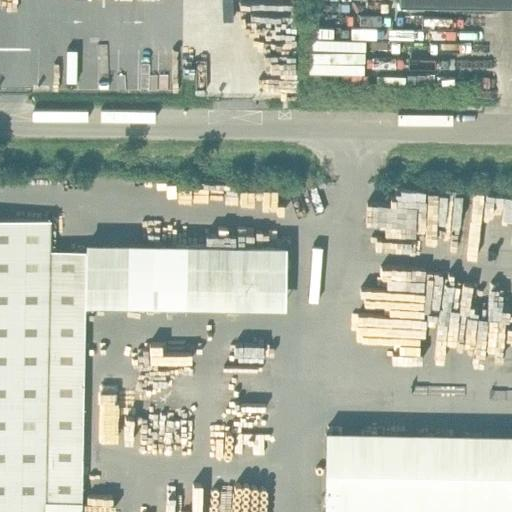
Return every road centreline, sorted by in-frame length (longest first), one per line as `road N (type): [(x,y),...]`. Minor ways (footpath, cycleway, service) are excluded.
road 1 (unclassified): [(511,130),(0,121)]
road 2 (unknown): [(335,331),(178,330),(127,350),(112,393),(119,511)]
road 3 (unknown): [(511,279),(337,272)]
road 4 (unknown): [(19,121),(19,0)]
